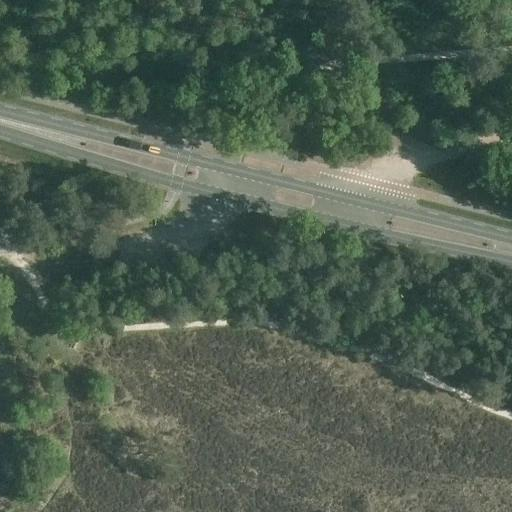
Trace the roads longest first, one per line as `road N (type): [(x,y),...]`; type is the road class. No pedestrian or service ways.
road 1 (primary): [(0,130),(175,184),(511,267)]
road 2 (primary): [(511,241),(0,114)]
road 3 (track): [(244,148),(196,223),(0,275)]
road 4 (track): [(511,135),(381,168),(363,180)]
